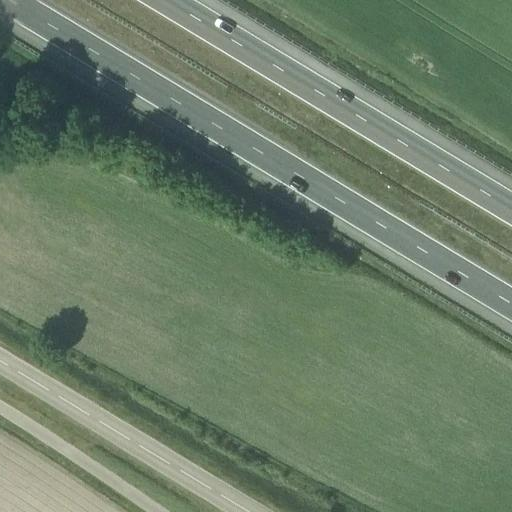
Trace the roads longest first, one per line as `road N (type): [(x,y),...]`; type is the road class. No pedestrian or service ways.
road 1 (motorway): [(1,0),(511,308)]
road 2 (motorway): [(511,201),(181,0)]
road 3 (unclassified): [(250,511),(0,361)]
road 4 (unclassified): [(0,412),(155,511)]
